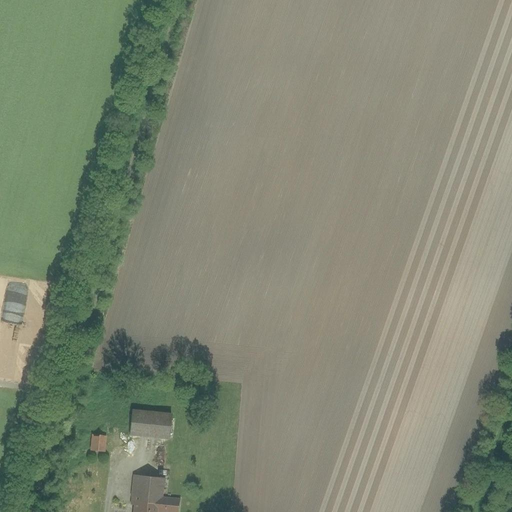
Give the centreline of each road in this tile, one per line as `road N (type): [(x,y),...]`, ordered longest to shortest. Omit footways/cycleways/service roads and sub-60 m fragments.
road 1 (track): [(182,0),(36,511)]
road 2 (track): [(511,391),(467,511)]
